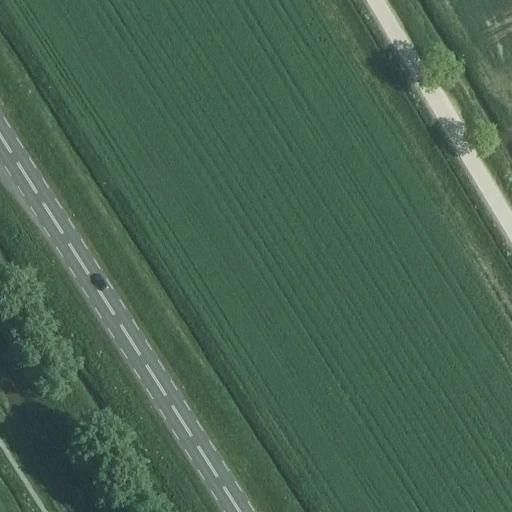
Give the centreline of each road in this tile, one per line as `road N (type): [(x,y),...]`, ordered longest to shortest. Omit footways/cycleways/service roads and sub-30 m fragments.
road 1 (primary): [(238,511),(0,136)]
road 2 (unclassified): [(511,230),(373,0)]
